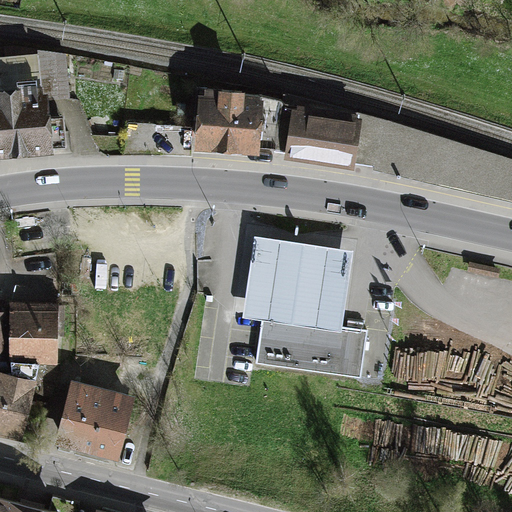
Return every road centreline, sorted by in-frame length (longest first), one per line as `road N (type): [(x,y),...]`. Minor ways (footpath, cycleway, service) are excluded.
road 1 (primary): [(0,191),(90,182),(238,187),(511,234)]
road 2 (secondary): [(0,455),(233,511)]
